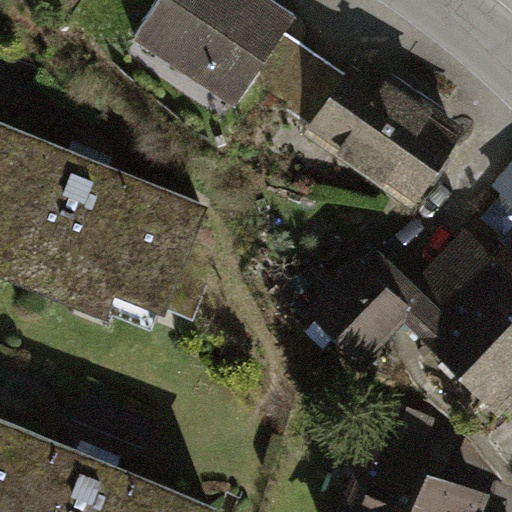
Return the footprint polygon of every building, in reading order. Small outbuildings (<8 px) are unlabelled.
[(255,0),(169,0),(131,58),(235,126),(299,28),(255,0)] [(464,136),(360,72),(307,157),(411,221),(464,136)] [(201,223),(0,139),(0,299),(104,343),(114,318),(154,335),(201,223)] [(511,202),(511,165),(494,184),(511,202)] [(498,427),(511,412),(511,253),(494,272),(481,260),(405,339),(498,427)] [(411,324),(361,277),(311,330),(361,377),(411,324)] [(390,470),(362,461),(345,511),(485,511),(444,499),(463,444),(405,425),(390,470)] [(201,511),(0,431),(0,511),(201,511)]
